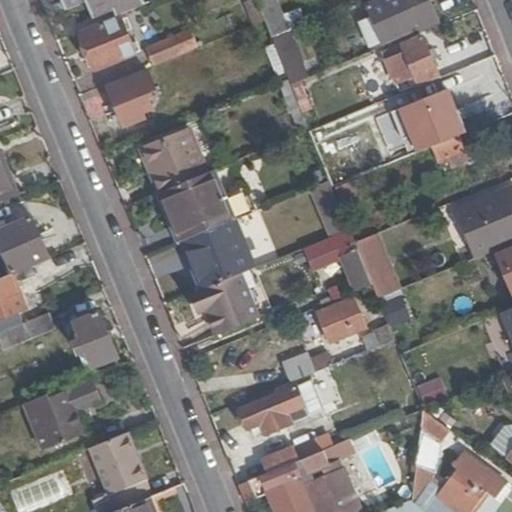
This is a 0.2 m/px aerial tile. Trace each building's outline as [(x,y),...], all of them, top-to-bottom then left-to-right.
[(61,0),(62,0),(85,0),(87,2),(94,18),(114,10),(116,16),(146,4),(143,0),(61,0)] [(66,10),(87,2),(85,0),(62,0),(66,10)] [(255,24),(264,20),(257,3),(255,0),(247,0),(245,1),(255,24)] [(281,17),(274,0),(262,0),(257,3),(264,20),(272,38),(305,24),(299,9),(281,17)] [(419,26),(408,0),(377,0),(367,4),(382,41),(419,26)] [(83,33),(98,70),(137,54),(122,17),(83,33)] [(190,29),(147,46),(154,62),(196,45),(190,29)] [(410,88),(439,76),(423,36),(383,53),(395,83),(406,78),(410,88)] [(496,56),(490,43),(459,56),(465,69),(496,56)] [(285,71),(274,45),(266,49),(277,74),(285,71)] [(124,128),(145,119),(139,104),(159,96),(149,71),(108,87),(124,128)] [(451,85),(462,113),(467,124),(498,111),(482,72),(451,85)] [(306,124),(293,93),(284,97),(297,128),(306,124)] [(470,132),(501,120),(498,111),(467,124),(470,132)] [(234,121),(216,129),(230,164),(248,156),(234,121)] [(159,194),(163,193),(206,175),(188,132),(142,151),(159,194)] [(456,138),(434,147),(441,163),(448,160),(451,167),(468,160),(459,137),(456,138)] [(2,153),(0,153),(0,159),(5,172),(9,170),(2,153)] [(0,204),(16,198),(5,172),(0,159),(0,204)] [(163,193),(182,243),(234,222),(236,221),(216,171),(206,175),(163,193)] [(309,189),(330,238),(350,230),(329,180),(309,189)] [(511,188),(480,202),(486,218),(492,232),(483,236),(489,250),(511,240),(511,188)] [(457,211),(476,260),(511,245),(511,240),(489,250),(483,236),(477,221),(486,218),(480,202),(457,211)] [(0,241),(13,274),(16,273),(50,258),(33,217),(0,230),(0,241)] [(492,232),(486,218),(477,221),(483,236),(492,232)] [(201,291),(242,274),(253,270),(234,222),(182,243),(201,291)] [(344,257),(358,292),(374,285),(361,255),(357,246),(356,243),(350,230),(330,238),(305,248),(314,269),(344,257)] [(380,234),(356,243),(361,255),(374,285),(379,298),(402,290),(380,234)] [(511,251),(500,256),(511,284),(511,251)] [(13,274),(0,280),(0,322),(31,309),(16,273),(13,274)] [(201,291),(193,294),(200,313),(208,311),(218,336),(259,319),(242,274),(201,291)] [(356,293),(320,307),(322,314),(358,299),(356,293)] [(407,295),(386,301),(394,326),(415,319),(407,295)] [(358,299),(322,314),(320,315),(331,344),(370,328),(358,299)] [(511,308),(503,313),(511,335),(511,308)] [(119,357),(100,311),(75,321),(94,368),(119,357)] [(50,314),(26,324),(32,339),(56,329),(50,314)] [(368,352),(397,340),(390,325),(375,332),(376,334),(363,339),(368,352)] [(310,361),(315,374),(333,366),(328,354),(310,361)] [(284,365),(291,384),(315,374),(310,361),(308,355),(284,365)] [(425,403),(451,393),(443,375),(418,386),(425,403)] [(50,396),(32,403),(50,448),(93,431),(84,409),(101,401),(93,382),(51,399),(50,396)] [(248,433),(259,429),(263,437),(311,418),(310,415),(323,409),(312,382),(239,410),(248,433)] [(424,409),(422,424),(443,440),(450,430),(424,409)] [(327,427),(292,442),(295,449),(330,435),(327,427)] [(127,432),(90,447),(110,493),(117,511),(150,498),(155,495),(127,432)] [(260,455),(268,474),(335,446),(330,435),(295,449),(292,442),(260,455)] [(363,511),(347,471),(306,488),(302,477),(356,455),(350,440),(335,446),(268,474),(261,476),(275,511),(363,511)] [(467,452),(456,467),(462,471),(444,495),(466,511),(490,511),(500,500),(498,498),(509,484),(467,452)] [(426,511),(454,511),(435,497),(438,469),(416,466),(412,501),(426,511)] [(11,492),(20,511),(32,511),(70,494),(59,470),(11,492)] [(155,511),(150,498),(117,511),(114,511),(155,511)] [(426,511),(412,501),(385,511),(426,511)]
